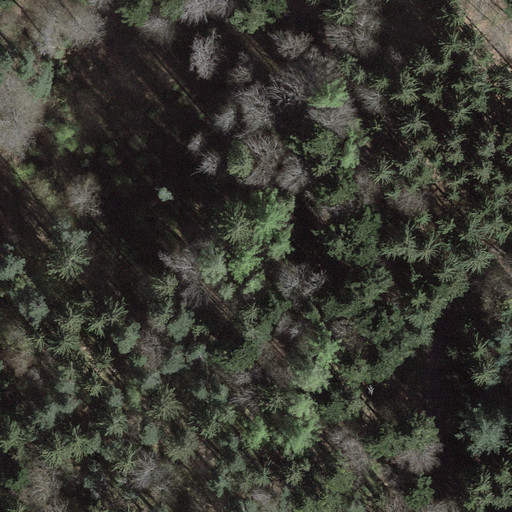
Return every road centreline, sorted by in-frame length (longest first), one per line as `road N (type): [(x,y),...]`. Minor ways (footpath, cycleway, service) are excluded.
road 1 (track): [(511,238),(426,347),(453,511)]
road 2 (track): [(310,511),(426,347)]
